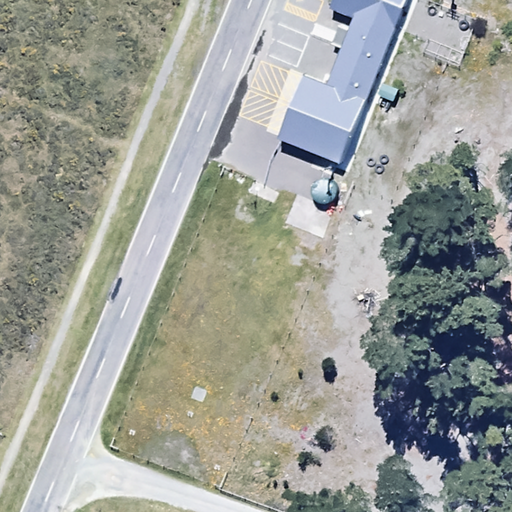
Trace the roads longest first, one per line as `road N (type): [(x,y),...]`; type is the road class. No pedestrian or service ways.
road 1 (tertiary): [(260,0),(49,511)]
road 2 (unknown): [(72,455),(225,511)]
